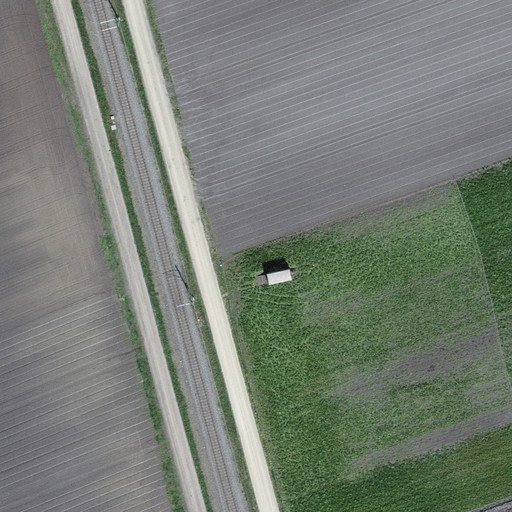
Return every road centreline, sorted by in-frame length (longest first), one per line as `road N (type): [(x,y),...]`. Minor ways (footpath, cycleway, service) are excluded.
road 1 (track): [(269,511),(133,0)]
road 2 (track): [(196,511),(60,0)]
